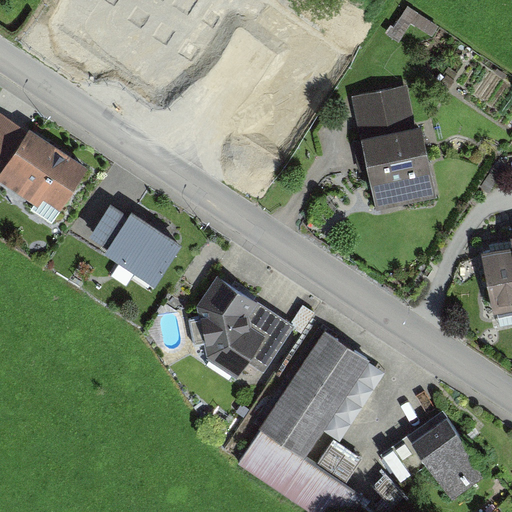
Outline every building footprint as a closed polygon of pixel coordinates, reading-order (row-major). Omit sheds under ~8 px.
[(278,5),(105,39),(114,87),(287,53),(278,5)] [(414,6),(408,12),(427,34),(434,28),(414,6)] [(416,123),(408,83),(352,94),(360,134),(362,134),(416,123)] [(83,169),(0,113),(0,184),(31,205),(36,198),(55,210),(83,169)] [(362,134),(377,209),(438,196),(422,121),(416,123),(362,134)] [(175,243),(109,202),(86,240),(151,281),(175,243)] [(504,244),(479,248),(490,312),(511,308),(511,231),(502,233),(504,244)] [(293,325),(218,279),(192,309),(196,320),(188,321),(192,342),(203,344),(206,357),(236,374),(242,366),(262,376),(293,325)] [(370,360),(321,328),(257,426),(261,429),(239,462),(316,511),(349,511),(361,495),(305,458),(370,360)] [(482,472),(442,415),(410,437),(449,495),(482,472)] [(335,444),(321,466),(347,483),(361,462),(335,444)]
